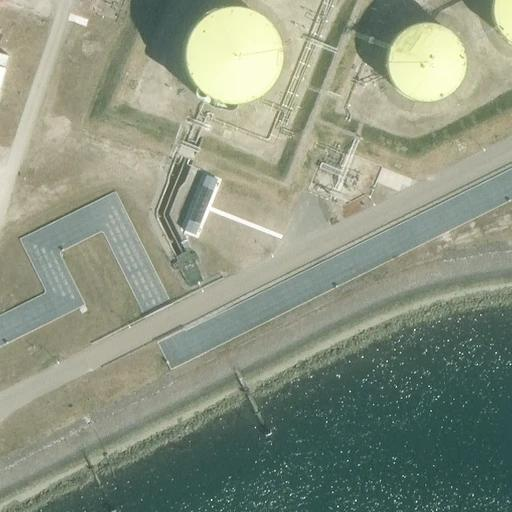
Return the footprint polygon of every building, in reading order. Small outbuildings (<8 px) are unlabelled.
[(490,21),(494,32),(502,41),(511,47),(511,0),(490,0),(489,8),(490,21)] [(182,63),(185,76),(193,88),(203,97),(215,103),(228,105),(242,103),(254,98),(265,89),(272,78),(277,65),(277,51),(273,38),(266,26),(256,17),(243,11),(230,9),(216,11),(204,16),(193,25),(186,37),(182,50),(182,63)] [(383,63),(385,75),(390,86),(399,94),(409,100),(420,102),(432,101),(443,96),(452,88),(458,78),(461,66),(460,53),(455,42),(446,32),(435,26),(422,24),(410,26),(399,32),(390,40),(385,51),(383,63)] [(0,95),(12,43),(0,40),(0,95)] [(173,215),(183,183),(166,177),(155,209),(173,215)] [(172,218),(159,224),(167,242),(181,235),(172,218)]
